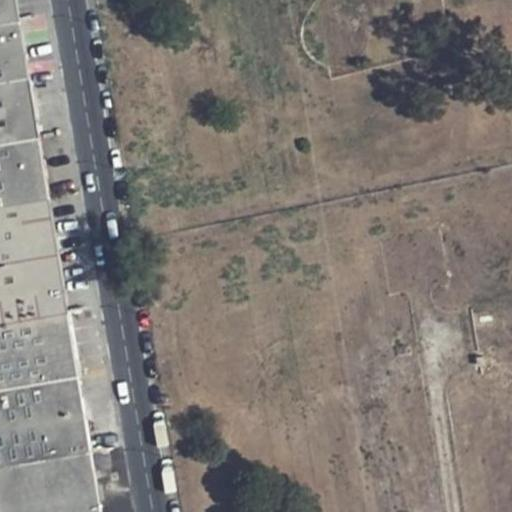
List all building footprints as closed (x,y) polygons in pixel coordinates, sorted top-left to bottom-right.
[(0,0),(0,24),(22,20),(18,0),(0,0)] [(0,83),(32,78),(22,20),(0,24),(0,83)] [(0,144),(41,137),(32,78),(0,83),(0,144)] [(0,206),(52,198),(41,137),(0,144),(0,206)] [(0,324),(71,313),(52,198),(0,206),(0,324)] [(0,389),(81,376),(71,313),(0,324),(0,389)] [(0,467),(94,452),(81,376),(0,389),(0,467)] [(103,511),(104,511),(94,452),(0,467),(0,511),(103,511)]
